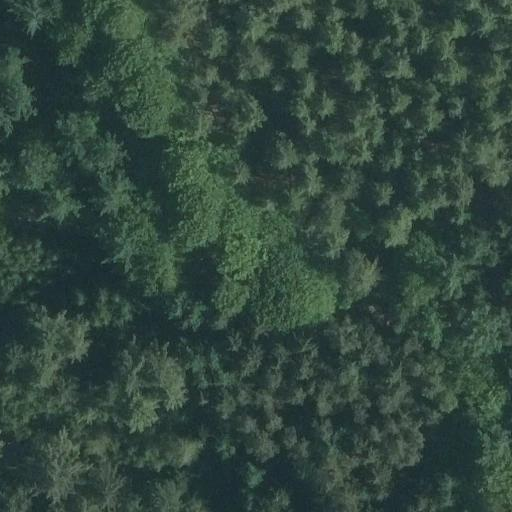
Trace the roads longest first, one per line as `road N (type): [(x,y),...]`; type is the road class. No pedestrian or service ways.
road 1 (track): [(146,248),(511,346)]
road 2 (track): [(233,511),(146,248)]
road 3 (track): [(0,215),(146,248)]
